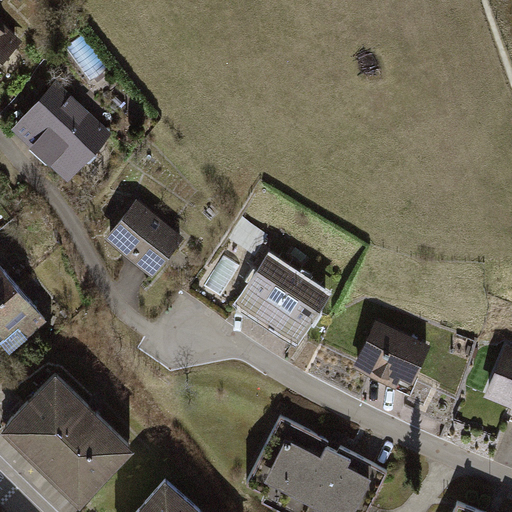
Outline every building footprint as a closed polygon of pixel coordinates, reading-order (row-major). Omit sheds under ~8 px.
[(0,64),(25,38),(0,14),(0,64)] [(114,131),(58,80),(15,127),(71,178),(114,131)] [(187,237),(138,198),(107,237),(156,276),(187,237)] [(332,291),(269,251),(237,301),(300,341),(332,291)] [(0,329),(12,346),(47,320),(0,258),(0,329)] [(434,345),(377,319),(355,367),(412,392),(434,345)] [(511,345),(508,344),(485,399),(511,410),(511,345)] [(133,446),(55,370),(1,424),(79,501),(133,446)] [(323,455),(287,437),(267,476),(337,511),(351,511),(370,477),(348,465),(352,458),(328,445),(323,455)] [(205,511),(165,476),(133,511),(205,511)]
